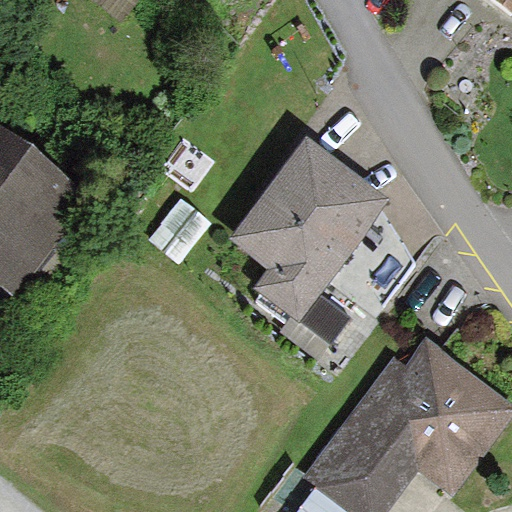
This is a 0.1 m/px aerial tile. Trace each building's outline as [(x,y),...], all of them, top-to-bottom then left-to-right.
[(90,0),(122,28),(147,0),(90,0)] [(86,204),(0,139),(0,284),(16,296),(86,204)] [(385,208),(308,150),(236,245),(274,274),(260,292),(331,345),(349,322),(317,298),(385,208)] [(208,227),(182,206),(153,242),(180,263),(208,227)] [(511,416),(511,414),(428,352),(409,377),(395,366),(309,481),(350,511),(385,511),(418,468),(454,494),(511,416)]
